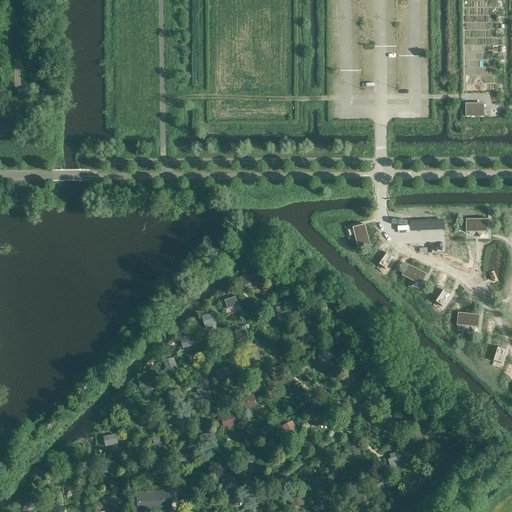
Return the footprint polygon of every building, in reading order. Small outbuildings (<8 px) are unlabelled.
[(484,104),(466,104),(466,116),(484,116),(484,104)] [(487,233),(488,220),(466,219),(466,232),(487,233)] [(364,225),(352,229),(358,250),(370,246),(364,225)] [(386,254),(378,265),(385,269),(393,258),(386,254)] [(426,276),(407,265),(401,276),(420,287),(426,276)] [(235,278),(235,290),(251,290),(250,278),(235,278)] [(237,296),(225,299),(227,308),(239,305),(237,296)] [(440,296),(432,307),(439,312),(446,300),(440,296)] [(479,316),(458,313),(456,326),(477,329),(479,316)] [(200,318),(200,330),(215,330),(215,318),(200,318)] [(289,332),(289,344),(304,344),(304,332),(289,332)] [(181,347),(196,345),(195,334),(180,336),(181,347)] [(320,351),(323,361),(336,357),(334,348),(320,351)] [(490,350),(487,362),(496,365),(499,353),(490,350)] [(250,356),(237,356),(237,369),(250,369),(250,356)] [(170,360),(157,360),(157,377),(170,377),(170,360)] [(216,368),(217,376),(230,373),(229,365),(216,368)] [(356,383),(357,373),(350,373),(349,383),(356,383)] [(332,379),(332,390),(347,390),(347,379),(332,379)] [(191,396),(191,408),(206,408),(206,396),(191,396)] [(234,398),(234,410),(249,410),(249,398),(234,398)] [(114,404),(114,416),(129,416),(129,404),(114,404)] [(236,414),(222,417),(225,427),(238,425),(236,414)] [(283,427),(283,439),(298,439),(298,427),(283,427)] [(102,436),(104,445),(118,442),(116,433),(102,436)] [(195,438),(195,450),(210,450),(210,438),(195,438)] [(147,441),(147,453),(162,453),(162,441),(147,441)] [(341,451),(346,462),(358,456),(352,445),(341,451)] [(385,453),(385,465),(400,465),(400,453),(385,453)] [(237,463),(237,475),(253,475),(253,463),(237,463)] [(138,469),(138,481),(151,481),(151,469),(138,469)] [(96,470),(96,481),(111,481),(111,470),(96,470)] [(302,482),(306,492),(321,487),(318,477),(302,482)] [(138,494),(139,511),(170,509),(169,492),(138,494)] [(116,493),(101,499),(105,509),(120,503),(116,493)] [(196,494),(196,506),(211,506),(211,494),(196,494)] [(21,501),(20,511),(36,511),(36,501),(21,501)] [(356,503),(356,511),(371,511),(371,503),(356,503)]
